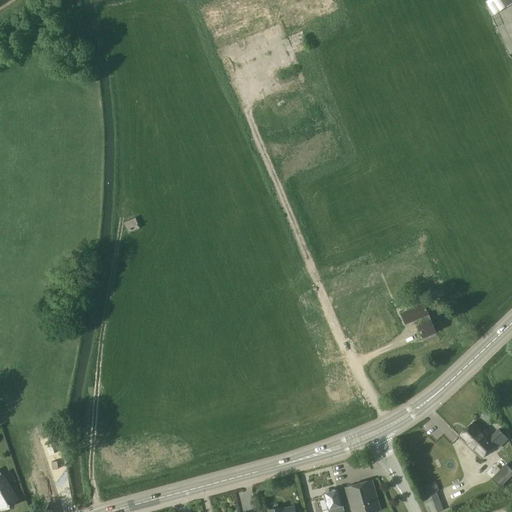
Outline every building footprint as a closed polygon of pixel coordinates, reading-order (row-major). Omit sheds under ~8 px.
[(286,32),(341,12),(336,0),(209,0),(199,4),(214,48),(283,24),(286,32)] [(273,102),(264,107),(270,118),(279,113),(273,102)] [(321,138),(306,144),(309,151),(324,145),(321,138)] [(129,233),(140,228),(136,218),(124,222),(129,233)] [(375,276),(368,261),(331,278),(338,293),(375,276)] [(424,337),(436,332),(424,303),(401,313),(406,324),(423,317),(425,323),(419,325),(424,337)] [(473,422),(459,436),(481,459),(495,445),(495,444),(504,434),(499,429),(490,439),(487,436),(488,435),(488,433),(485,431),(483,431),(482,432),(473,422)] [(501,486),(511,475),(511,471),(505,464),(492,477),(501,486)] [(18,500),(3,476),(0,477),(0,505),(2,509),(9,505),(9,506),(11,505),(11,504),(18,500)] [(380,511),(382,511),(382,510),(373,479),(345,487),(351,511),(380,511)] [(428,511),(433,511),(444,508),(437,490),(439,489),(436,480),(419,486),(428,511)] [(329,511),(344,511),(343,505),(339,489),(331,491),(329,490),(326,491),(325,493),(324,493),(328,509),(329,509),(329,511)]
